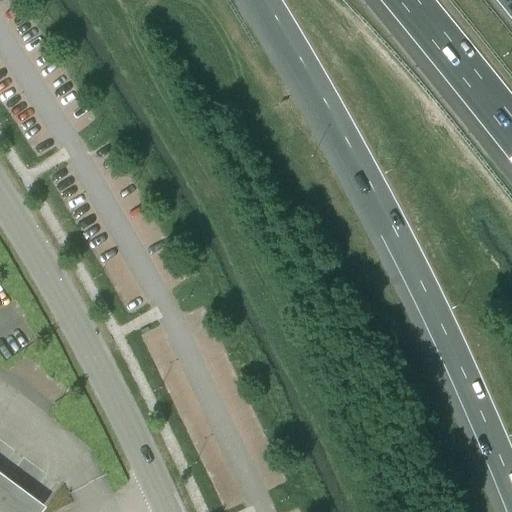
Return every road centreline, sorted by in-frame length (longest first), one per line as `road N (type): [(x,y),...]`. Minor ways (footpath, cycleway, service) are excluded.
road 1 (motorway): [(255,0),(325,104),(433,314),(511,494)]
road 2 (unclassified): [(166,511),(105,382),(0,200)]
road 3 (motorway): [(401,0),(511,138)]
